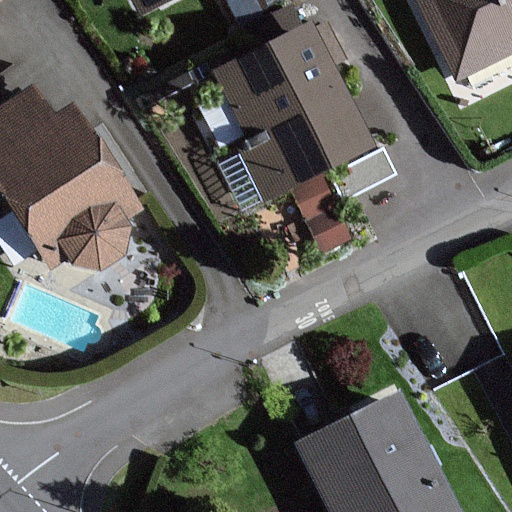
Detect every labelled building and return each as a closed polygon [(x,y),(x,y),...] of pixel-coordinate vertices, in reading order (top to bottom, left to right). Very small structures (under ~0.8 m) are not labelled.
[(135,0),(141,11),(163,0),(135,0)] [(511,46),(511,0),(416,0),(455,76),(511,46)] [(370,145),(311,24),(217,71),(251,141),(241,146),(265,196),(370,145)] [(126,252),(131,225),(126,218),(141,208),(74,107),(53,121),(32,89),(0,109),(0,182),(56,266),(70,257),(73,262),(101,267),(126,252)] [(458,511),(398,394),(301,444),(336,511),(458,511)]
